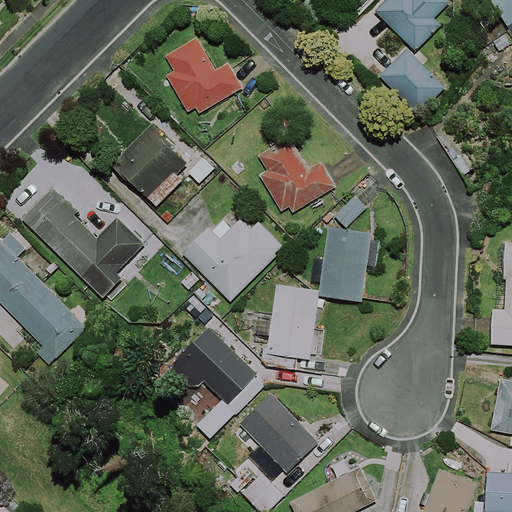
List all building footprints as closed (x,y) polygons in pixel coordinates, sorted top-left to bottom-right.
[(300,0),(297,4),(320,25),(335,8),(351,23),(371,0),(300,0)] [(447,6),(441,0),(405,0),(384,22),(415,53),(441,28),(433,20),(447,6)] [(511,0),(488,0),(511,36),(511,0)] [(217,73),(196,41),(167,59),(176,74),(167,80),(193,121),(242,89),(228,66),(217,73)] [(447,91),(404,51),(379,79),(422,119),(447,91)] [(157,209),(185,181),(177,172),(185,164),(148,126),(112,162),(157,209)] [(260,177),(282,214),(289,210),(292,215),(336,188),(321,163),(308,171),(288,139),(258,157),(268,172),(260,177)] [(101,238),(53,191),(24,221),(105,301),(122,283),(116,277),(144,248),(117,222),(101,238)] [(367,210),(354,198),(335,217),(347,229),(367,210)] [(241,223),(240,224),(229,213),(210,231),(185,256),(230,303),(285,250),(259,224),(251,232),(241,223)] [(27,249),(8,229),(0,236),(0,303),(43,348),(36,354),(49,367),(87,331),(17,259),(27,249)] [(372,236),(330,229),(320,298),(362,304),(372,236)] [(511,244),(507,244),(503,312),(494,311),(491,345),(511,346),(511,244)] [(252,336),(271,338),(269,356),(310,361),(319,292),(278,287),(274,314),(255,311),(252,336)] [(266,386),(211,330),(176,365),(195,383),(200,379),(223,402),(197,427),(211,441),(266,386)] [(511,384),(500,382),(492,433),(511,436),(509,448),(511,448),(511,384)] [(299,421),(271,396),(240,430),(288,474),(319,440),(299,421)] [(269,511),(288,494),(265,471),(242,494),(259,511),(269,511)] [(354,511),(372,503),(356,471),(292,504),(295,511),(354,511)] [(467,511),(478,485),(440,471),(424,511),(467,511)] [(511,511),(511,476),(488,474),(484,511),(511,511)]
